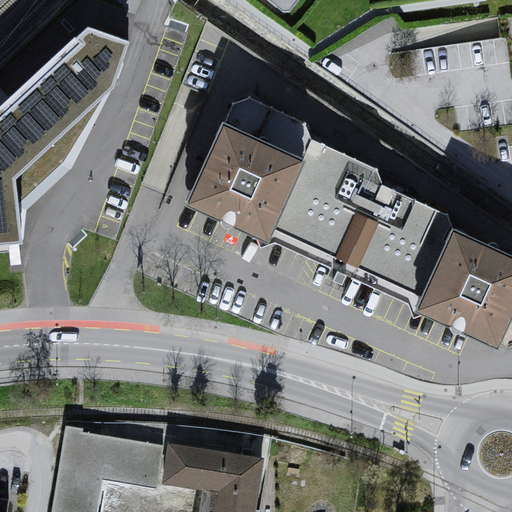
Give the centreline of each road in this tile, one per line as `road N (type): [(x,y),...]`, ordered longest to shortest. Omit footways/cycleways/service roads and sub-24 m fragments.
road 1 (secondary): [(260,368),(101,344),(0,347)]
road 2 (secondary): [(260,368),(402,429),(453,464)]
road 3 (secondary): [(470,412),(260,368)]
